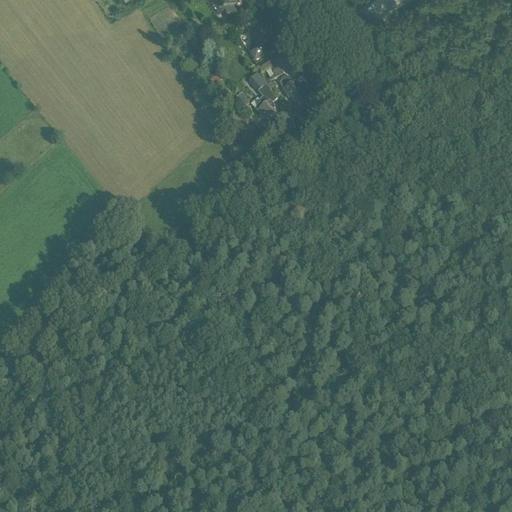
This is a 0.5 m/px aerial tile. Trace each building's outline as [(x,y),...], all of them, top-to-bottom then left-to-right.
[(209,0),(209,1),(216,11),(220,8),(225,16),(235,9),(232,3),(232,0),(209,0)] [(253,41),(251,53),(255,60),(262,56),(265,44),(269,41),(271,36),(266,28),(260,26),(252,31),(251,37),(253,41)] [(204,31),(196,36),(198,40),(206,35),(204,31)] [(256,66),(261,73),(275,65),(270,57),(256,66)] [(258,75),(249,82),(263,98),(260,101),(262,103),(255,109),(258,112),(257,113),(264,121),(266,119),(270,123),(271,122),(274,123),(278,119),(278,116),(279,115),(275,111),(277,110),(272,105),(277,100),(270,92),(271,91),(266,86),(267,85),(258,75)] [(217,77),(211,81),(219,94),(217,95),(221,101),(223,100),(225,103),(235,97),(223,80),(220,82),(217,77)] [(289,77),(280,84),(284,89),(283,90),(289,99),(291,97),(295,103),(296,102),(299,102),(301,101),(302,98),(303,97),(299,92),(301,90),(294,82),(293,83),(289,77)] [(204,94),(202,95),(204,99),(206,97),(207,98),(214,93),(211,88),(206,91),(205,90),(202,91),(204,94)] [(250,107),(245,110),(251,119),(256,115),(250,107)] [(234,117),(231,139),(237,139),(236,144),(242,145),(242,142),(255,144),(255,145),(257,145),(257,143),(259,143),(260,138),(257,138),(257,133),(254,128),(248,127),(249,121),(247,119),(234,117)]
